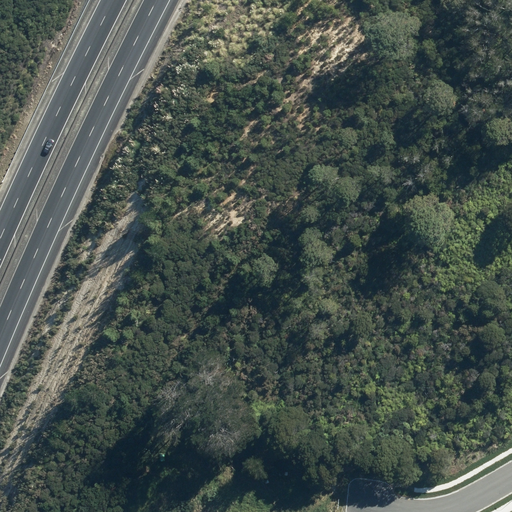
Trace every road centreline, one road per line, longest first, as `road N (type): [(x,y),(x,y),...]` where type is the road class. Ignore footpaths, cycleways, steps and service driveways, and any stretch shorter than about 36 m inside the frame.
road 1 (motorway): [(157,0),(0,337)]
road 2 (motorway): [(0,241),(114,0)]
road 3 (residential): [(511,477),(434,509),(349,505)]
